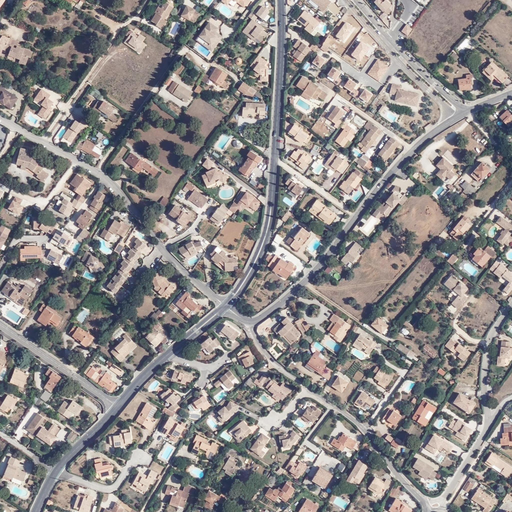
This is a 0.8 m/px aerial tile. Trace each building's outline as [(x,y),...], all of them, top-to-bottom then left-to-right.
[(322,12),(329,3),(325,0),(324,0),(323,0),(310,0),(318,6),(317,8),(322,12)] [(371,0),(369,2),(381,15),(381,14),(385,18),(390,13),(390,9),(383,3),(381,5),(380,4),(379,5),(376,1),(375,1),(373,0),(371,0)] [(493,5),(490,2),(481,12),(485,15),(472,31),(476,34),(502,4),(497,0),(493,5)] [(161,8),(159,7),(156,12),(157,13),(152,21),(157,24),(157,26),(162,29),(167,21),(165,20),(167,16),(168,17),(174,8),(170,5),(170,4),(166,1),(161,8)] [(191,9),(188,6),(185,10),(182,7),(178,15),(181,17),(180,18),(185,21),(187,18),(194,23),(201,15),(196,11),(197,10),(193,8),(191,9)] [(345,7),(338,15),(343,19),(343,18),(350,26),(357,19),(345,7)] [(257,15),(252,10),(247,16),(251,19),(242,30),(249,36),(250,33),(261,41),(266,34),(256,25),(257,24),(253,20),(257,15)] [(311,28),(313,25),(316,22),(302,11),(296,21),(303,27),(304,25),(305,27),(303,29),(310,35),(313,30),(311,28)] [(210,44),(207,48),(211,51),(222,36),(215,31),(218,28),(209,21),(199,35),(206,41),(210,44)] [(268,32),(257,24),(256,25),(266,34),(268,32)] [(408,36),(413,29),(406,25),(401,32),(408,36)] [(145,37),(129,32),(124,46),(142,52),(145,44),(143,43),(145,37)] [(250,33),(249,36),(259,43),(261,41),(250,33)] [(356,51),(359,47),(361,45),(349,37),(342,45),(356,56),(356,57),(360,60),(366,52),(361,49),(359,52),(356,51)] [(7,38),(4,45),(10,47),(8,52),(7,55),(18,58),(17,62),(25,64),(27,56),(29,57),(31,51),(19,47),(15,46),(16,43),(16,41),(7,38)] [(310,48),(298,40),(293,46),(298,50),(293,56),(301,62),(310,48)] [(330,43),(326,40),(321,47),(326,51),(328,47),(328,46),(330,43)] [(454,62),(458,57),(454,53),(450,58),(454,62)] [(267,61),(258,54),(250,65),(261,74),(261,79),(267,80),(268,68),(265,65),(267,61)] [(310,64),(317,69),(323,62),(315,57),(310,64)] [(386,69),(375,61),(365,75),(377,83),(386,69)] [(510,76),(496,61),(486,71),(493,78),(495,76),(502,84),(510,76)] [(206,73),(201,80),(206,84),(209,80),(210,79),(221,86),(226,90),(230,85),(224,82),(229,76),(217,68),(210,77),(206,73)] [(331,84),(335,87),(339,81),(335,79),(338,74),(330,69),(325,77),(332,82),(331,84)] [(458,90),(472,89),(471,85),(472,85),(472,78),(473,78),(473,74),(466,75),(466,79),(458,80),(458,90)] [(304,89),(303,91),(311,96),(312,95),(316,97),(318,95),(324,99),(328,93),(310,81),(310,80),(302,75),(296,85),(304,89)] [(210,79),(209,80),(220,87),(221,86),(210,79)] [(186,104),(193,94),(174,81),(168,91),(186,104)] [(238,89),(245,94),(246,93),(251,86),(243,81),(238,89)] [(355,93),(351,90),(354,86),(347,81),(342,88),(349,93),(347,96),(351,99),(355,93)] [(0,99),(12,107),(19,97),(0,83),(0,99)] [(194,89),(199,93),(203,87),(199,83),(194,89)] [(390,92),(397,94),(399,94),(398,100),(416,105),(419,94),(407,91),(407,92),(403,91),(404,89),(400,89),(401,85),(392,83),(390,92)] [(252,98),(257,90),(251,86),(246,93),(252,98)] [(50,107),(52,104),(54,101),(49,97),(52,94),(42,87),(36,98),(39,100),(41,98),(44,101),(42,103),(45,104),(39,112),(46,117),(52,109),(51,108),(50,107)] [(311,96),(303,91),(301,94),(310,99),(311,96)] [(355,93),(351,99),(356,102),(358,99),(365,103),(370,96),(363,91),(360,96),(355,93)] [(99,102),(95,100),(89,107),(96,112),(99,108),(106,114),(105,115),(113,122),(116,118),(115,116),(109,110),(112,107),(106,101),(105,102),(101,99),(99,102)] [(266,117),(266,103),(247,101),(247,106),(244,106),(243,116),(249,116),(249,112),(261,113),(261,117),(266,117)] [(335,122),(343,111),(336,106),(327,116),(335,122)] [(511,111),(510,113),(506,110),(500,116),(509,126),(511,124),(511,111)] [(89,123),(82,118),(79,122),(75,119),(70,126),(71,127),(69,129),(68,127),(62,135),(70,141),(80,127),(85,130),(89,123)] [(343,144),(349,137),(353,131),(355,128),(348,122),(349,121),(345,118),(340,124),(344,127),(336,138),(343,144)] [(366,151),(373,142),(375,139),(382,130),(370,121),(365,127),(370,130),(362,142),(364,143),(362,146),(361,148),(366,151)] [(290,129),(294,132),(297,134),(296,136),(303,142),(305,139),(308,141),(309,141),(312,136),(313,135),(302,128),(303,127),(296,122),(290,129)] [(400,142),(393,137),(389,141),(388,140),(379,152),(386,158),(396,145),(398,146),(400,142)] [(100,159),(102,156),(100,154),(102,151),(84,140),(80,138),(75,147),(79,150),(80,148),(97,159),(98,158),(100,159)] [(20,165),(26,166),(27,166),(37,175),(36,177),(41,182),(47,175),(42,170),(44,168),(34,158),(28,157),(29,150),(19,149),(17,165),(20,165)] [(338,169),(337,170),(343,174),(351,164),(348,162),(348,161),(346,159),(344,160),(338,155),(340,153),(336,150),(328,162),(332,166),(333,165),(338,169)] [(258,163),(261,159),(249,151),(246,155),(248,157),(237,172),(244,176),(249,169),(250,170),(256,161),(258,163)] [(290,160),(296,165),(298,162),(302,164),(299,167),(304,171),(312,159),(307,156),(307,157),(305,159),(302,157),(304,155),(298,151),(296,154),(295,153),(290,160)] [(137,168),(135,170),(138,173),(142,167),(153,175),(152,175),(154,177),(159,170),(146,161),(145,162),(131,152),(125,159),(134,165),(137,168)] [(366,163),(368,159),(361,154),(357,160),(364,165),(366,163)] [(229,174),(221,169),(219,171),(217,167),(213,168),(211,166),(214,162),(208,158),(204,164),(210,169),(207,171),(208,172),(203,174),(207,183),(212,181),(211,181),(212,181),(212,180),(221,177),(226,180),(229,174)] [(369,169),(371,170),(373,168),(371,166),(374,162),(369,158),(368,159),(366,163),(370,167),(369,169)] [(449,172),(453,168),(442,158),(436,166),(440,170),(436,175),(441,181),(445,176),(450,181),(454,176),(449,172)] [(336,172),(337,170),(338,169),(333,165),(332,166),(328,162),(326,164),(336,172)] [(478,182),(489,170),(481,163),(470,175),(478,182)] [(351,187),(353,189),(355,190),(363,178),(364,175),(357,170),(355,173),(354,172),(347,182),(345,181),(341,187),(348,192),(351,187)] [(82,195),(91,181),(77,172),(68,185),(78,192),(72,202),(68,199),(66,203),(63,201),(58,208),(67,214),(73,205),(78,209),(85,197),(82,195)] [(287,188),(298,195),(302,189),(301,188),(298,185),(288,178),(284,183),(288,186),(287,188)] [(192,184),(186,180),(180,187),(184,190),(187,186),(190,188),(192,184)] [(460,186),(465,190),(468,193),(472,196),(477,190),(466,181),(460,186)] [(378,209),(382,214),(383,213),(387,217),(398,202),(402,206),(408,198),(404,195),(403,196),(399,193),(400,187),(395,186),(394,188),(392,191),(394,192),(388,198),(382,205),(378,209)] [(201,206),(207,197),(193,188),(187,196),(201,206)] [(88,208),(95,212),(102,201),(101,200),(104,195),(97,191),(89,204),(91,204),(88,208)] [(8,207),(19,213),(24,204),(22,202),(24,199),(15,194),(8,207)] [(165,207),(171,199),(166,195),(159,203),(165,207)] [(327,219),(327,220),(330,223),(337,214),(326,205),(326,204),(321,201),(323,199),(320,197),(318,199),(317,198),(312,205),(320,212),(319,213),(327,219)] [(186,222),(192,214),(188,211),(188,212),(175,203),(169,211),(177,217),(176,218),(180,222),(182,220),(186,222)] [(212,214),(220,220),(229,208),(222,203),(219,207),(218,206),(212,214)] [(326,221),(327,220),(327,219),(319,213),(320,212),(312,205),(309,209),(326,221)] [(382,215),(382,214),(378,209),(377,209),(373,214),(379,219),(382,215)] [(78,222),(84,226),(88,221),(87,220),(91,214),(85,210),(81,214),(79,217),(77,216),(75,219),(78,222)] [(285,222),(290,215),(286,211),(281,217),(282,218),(281,219),(285,222)] [(218,223),(220,220),(212,214),(210,217),(218,223)] [(504,242),(508,246),(511,241),(511,237),(509,235),(511,231),(511,225),(501,216),(497,221),(506,229),(503,231),(504,232),(502,234),(497,240),(502,244),(504,242)] [(55,228),(54,226),(48,223),(43,220),(33,219),(33,227),(40,227),(46,232),(47,231),(54,235),(53,236),(57,239),(57,240),(63,244),(68,237),(62,233),(63,233),(55,228)] [(111,228),(107,226),(102,235),(109,239),(114,231),(117,233),(118,231),(125,235),(131,225),(122,220),(121,222),(116,219),(113,225),(111,228)] [(470,226),(467,224),(461,219),(453,230),(456,232),(452,237),(458,241),(464,233),(462,232),(465,229),(466,230),(470,226)] [(299,242),(301,244),(310,234),(299,225),(296,230),(298,232),(293,237),(291,235),(287,241),(291,245),(290,245),(294,248),(299,242)] [(0,246),(1,247),(8,233),(0,228),(0,246)] [(78,235),(84,240),(89,232),(83,228),(78,235)] [(278,235),(275,241),(281,245),(285,239),(278,235)] [(71,240),(68,237),(63,244),(67,246),(71,240)] [(133,250),(140,256),(143,253),(140,251),(143,249),(147,245),(139,238),(136,242),(138,244),(135,247),(133,250)] [(180,252),(185,256),(197,250),(200,249),(199,247),(202,245),(201,240),(194,242),(192,239),(178,248),(180,252)] [(115,250),(120,253),(124,245),(120,242),(115,250)] [(358,260),(365,252),(362,250),(358,254),(356,252),(361,247),(356,243),(342,260),(346,264),(349,261),(351,262),(355,258),(358,260)] [(490,255),(494,250),(487,245),(483,250),(490,255)] [(46,257),(54,262),(56,260),(58,264),(59,264),(63,256),(51,250),(50,250),(48,253),(45,253),(45,250),(41,250),(41,247),(38,247),(38,246),(31,246),(31,248),(29,248),(29,246),(24,246),(24,249),(21,249),(20,260),(25,260),(25,257),(46,257)] [(472,259),(478,264),(482,267),(490,256),(479,247),(473,253),(474,254),(476,255),(472,259)] [(97,272),(105,265),(101,258),(94,255),(95,253),(87,249),(82,259),(96,266),(94,267),(97,272)] [(137,260),(140,256),(133,250),(131,249),(128,253),(131,255),(128,258),(126,261),(133,267),(136,264),(133,262),(136,259),(137,260)] [(197,250),(185,256),(188,259),(198,252),(197,250)] [(224,271),(232,271),(232,267),(237,267),(237,262),(233,262),(228,261),(225,257),(226,255),(222,251),(219,253),(215,250),(212,253),(214,256),(212,258),(217,263),(220,260),(224,264),(224,271)] [(267,259),(271,262),(275,257),(270,254),(267,259)] [(288,279),(295,268),(293,266),(295,264),(291,261),(290,263),(277,254),(275,257),(271,262),(269,265),(275,270),(288,279)] [(458,258),(453,254),(447,262),(450,264),(452,266),(458,258)] [(121,269),(119,272),(121,274),(126,279),(129,275),(127,273),(128,271),(130,272),(133,267),(126,261),(125,260),(121,264),(123,266),(121,269)] [(496,261),(490,270),(501,278),(502,276),(510,282),(503,290),(508,294),(511,289),(511,275),(507,271),(508,270),(496,261)] [(330,266),(324,272),(327,275),(332,268),(330,266)] [(166,283),(164,277),(162,271),(157,273),(158,274),(158,276),(156,277),(153,278),(156,287),(158,285),(161,288),(159,291),(165,297),(168,293),(170,295),(176,287),(172,284),(170,286),(166,283)] [(116,275),(113,279),(115,281),(121,286),(125,283),(124,281),(126,279),(121,274),(119,277),(116,275)] [(458,283),(450,276),(442,285),(451,292),(452,291),(458,295),(450,304),(457,310),(466,299),(462,295),(466,289),(459,283),(458,283)] [(172,284),(164,277),(166,283),(170,286),(172,284)] [(17,296),(23,301),(33,287),(26,282),(23,285),(15,279),(13,282),(7,278),(1,287),(5,289),(4,291),(15,299),(17,296)] [(113,284),(110,283),(107,286),(115,294),(119,290),(118,288),(121,286),(115,281),(113,284)] [(183,310),(189,315),(192,311),(196,315),(202,308),(199,305),(198,306),(189,297),(191,295),(187,292),(176,304),(183,310)] [(45,306),(46,305),(42,302),(38,307),(42,310),(37,318),(45,324),(49,318),(56,323),(61,317),(55,313),(45,306)] [(47,304),(46,305),(45,306),(55,313),(56,310),(47,304)] [(151,316),(155,320),(159,315),(162,311),(160,309),(156,313),(155,312),(151,316)] [(334,325),(330,332),(336,337),(334,339),(340,343),(345,336),(344,335),(349,326),(332,315),(329,321),(330,322),(334,325)] [(382,333),(388,326),(378,317),(371,324),(382,333)] [(279,333),(283,337),(291,346),(301,335),(293,327),(294,326),(286,318),(281,323),(285,326),(287,328),(285,330),(283,328),(279,325),(274,329),(274,332),(274,334),(276,335),(279,333)] [(296,322),(302,333),(306,331),(302,324),(300,320),(296,322)] [(326,329),(330,332),(334,325),(330,322),(326,329)] [(231,334),(235,338),(240,332),(231,325),(230,326),(226,323),(219,331),(223,335),(226,332),(230,335),(231,334)] [(257,332),(259,336),(263,335),(263,330),(264,328),(266,326),(264,323),(258,327),(257,332)] [(84,347),(90,340),(84,336),(86,333),(74,324),(67,333),(75,339),(76,337),(81,341),(79,343),(84,347)] [(154,327),(150,331),(160,340),(164,336),(164,337),(169,333),(160,325),(157,329),(154,327)] [(406,336),(409,332),(404,328),(401,332),(406,336)] [(155,346),(160,341),(160,340),(150,331),(145,336),(155,346)] [(160,341),(164,344),(167,341),(166,339),(170,334),(169,333),(164,337),(164,336),(160,340),(160,341)] [(366,350),(370,353),(377,343),(369,338),(369,340),(360,334),(353,343),(361,349),(362,348),(366,350)] [(221,342),(217,336),(213,339),(210,335),(201,342),(204,347),(205,346),(210,351),(214,348),(213,347),(216,344),(217,346),(221,342)] [(127,347),(130,350),(136,344),(129,336),(126,339),(125,338),(111,351),(120,361),(125,357),(121,353),(125,349),(127,347)] [(308,336),(306,340),(311,344),(314,340),(308,336)] [(238,338),(230,346),(235,351),(243,344),(238,338)] [(459,356),(465,361),(472,352),(468,349),(468,350),(465,348),(466,348),(460,343),(457,347),(454,346),(457,343),(452,339),(446,346),(456,353),(458,350),(461,353),(459,356)] [(503,342),(503,347),(502,352),(500,352),(498,364),(505,364),(506,358),(511,358),(511,356),(511,354),(511,348),(511,349),(511,343),(503,342)] [(411,360),(416,354),(400,343),(396,348),(407,355),(406,356),(411,360)] [(433,358),(437,354),(426,345),(422,349),(433,358)] [(238,355),(240,359),(243,358),(245,362),(246,365),(254,361),(252,358),(250,354),(251,353),(249,349),(238,355)] [(314,372),(322,377),(326,371),(322,368),(325,364),(312,355),(305,365),(314,372)] [(109,362),(105,368),(121,378),(125,372),(109,362)] [(304,367),(312,374),(314,372),(305,365),(304,367)] [(346,372),(337,365),(335,368),(344,374),(346,372)] [(379,381),(387,387),(396,374),(391,371),(389,374),(378,366),(371,375),(379,381)] [(103,385),(112,391),(117,384),(110,379),(112,376),(106,371),(103,376),(95,370),(96,370),(91,367),(88,371),(86,374),(103,386),(103,385)] [(171,376),(174,370),(169,368),(165,374),(171,376)] [(50,392),(61,376),(50,369),(46,373),(52,377),(44,388),(50,392)] [(174,369),(174,370),(171,376),(176,378),(177,376),(181,378),(180,380),(180,381),(184,382),(186,379),(190,381),(192,375),(183,371),(183,372),(174,369)] [(22,373),(14,370),(10,381),(24,386),(28,375),(22,373)] [(232,380),(235,377),(229,370),(220,378),(221,379),(214,384),(216,387),(224,382),(229,388),(234,384),(232,380)] [(322,377),(328,382),(332,375),(326,371),(322,377)] [(266,383),(269,378),(263,373),(257,381),(261,384),(264,380),(266,383)] [(253,379),(250,376),(245,382),(255,389),(256,388),(253,385),(255,383),(252,381),(253,379)] [(346,387),(348,384),(339,377),(333,386),(336,387),(336,389),(342,393),(344,390),(346,389),(346,387)] [(279,394),(281,396),(283,398),(289,390),(290,391),(293,388),(284,381),(281,385),(274,381),(271,379),(267,386),(269,387),(269,388),(274,393),(278,395),(279,394)] [(74,390),(76,386),(70,381),(67,385),(74,390)] [(45,388),(39,396),(46,401),(52,393),(45,388)] [(171,400),(173,403),(176,401),(181,396),(178,393),(176,395),(173,391),(172,392),(168,388),(165,391),(164,390),(160,394),(165,400),(166,399),(169,402),(171,400)] [(0,409),(8,415),(12,408),(8,406),(12,400),(15,403),(17,399),(7,393),(3,401),(0,399),(0,409)] [(362,393),(356,402),(359,405),(365,410),(367,407),(369,409),(374,402),(362,393)] [(44,401),(35,394),(35,402),(40,406),(44,401)] [(471,412),(476,403),(461,394),(455,403),(471,412)] [(211,405),(204,395),(198,399),(196,397),(192,400),(194,402),(191,404),(195,411),(202,407),(204,410),(211,405)] [(77,414),(82,406),(73,400),(71,402),(70,404),(68,402),(65,400),(58,410),(67,417),(71,410),(73,412),(77,414)] [(239,404),(230,400),(229,405),(225,407),(224,406),(218,410),(221,414),(218,416),(223,421),(228,417),(227,416),(226,415),(230,412),(231,413),(235,410),(239,404)] [(173,403),(169,407),(172,409),(173,410),(179,405),(176,401),(173,403)] [(438,409),(425,401),(414,419),(426,427),(430,421),(426,418),(430,411),(434,414),(438,409)] [(143,412),(139,419),(146,424),(145,425),(150,428),(154,422),(150,419),(157,408),(147,402),(141,411),(143,412)] [(308,416),(312,420),(314,421),(322,411),(315,405),(313,408),(311,406),(303,415),(306,419),(308,416)] [(396,424),(402,415),(391,407),(384,417),(387,419),(388,418),(396,424)] [(44,417),(48,412),(44,409),(40,414),(38,412),(27,427),(33,433),(40,423),(44,417)] [(426,418),(430,421),(434,414),(430,411),(426,418)] [(167,430),(178,437),(186,423),(182,421),(180,424),(169,417),(161,431),(165,433),(167,430)] [(467,436),(471,430),(465,426),(466,424),(459,419),(457,422),(453,420),(449,426),(458,432),(456,435),(465,441),(468,437),(467,436)] [(234,433),(237,437),(239,436),(241,439),(252,430),(244,420),(233,428),(235,432),(234,433)] [(40,423),(33,433),(36,434),(37,433),(50,444),(56,436),(55,434),(60,427),(53,422),(48,430),(40,423)] [(510,442),(511,441),(511,426),(510,427),(510,423),(503,424),(504,432),(505,437),(502,438),(500,438),(501,444),(510,444),(510,442)] [(123,441),(133,440),(131,430),(128,431),(127,428),(127,427),(122,428),(123,431),(121,431),(121,433),(109,434),(111,442),(114,442),(115,445),(123,443),(123,441)] [(292,445),(300,435),(293,429),(290,433),(292,434),(289,437),(286,438),(285,434),(280,435),(281,443),(284,442),(285,447),(292,445)] [(74,441),(78,434),(72,430),(68,436),(74,441)] [(176,440),(178,437),(167,430),(165,433),(176,440)] [(270,438),(263,432),(251,448),(262,456),(265,452),(261,449),(270,438)] [(388,433),(385,437),(391,441),(394,437),(388,433)] [(205,443),(206,441),(207,439),(197,434),(193,442),(195,443),(191,451),(197,454),(199,451),(200,449),(207,453),(205,455),(205,456),(212,460),(219,445),(212,442),(211,443),(210,446),(205,443)] [(340,444),(338,442),(337,441),(333,446),(344,453),(348,449),(354,453),(360,446),(343,434),(341,438),(343,439),(340,444)] [(425,448),(433,454),(436,449),(437,449),(437,448),(441,451),(443,448),(449,453),(452,447),(433,435),(425,448)] [(397,449),(401,444),(395,440),(392,445),(397,449)] [(511,467),(511,464),(491,451),(485,460),(492,465),(493,463),(503,468),(501,471),(507,475),(511,467)] [(231,455),(227,452),(222,459),(226,462),(223,467),(226,469),(232,474),(235,469),(233,467),(235,465),(238,460),(230,455),(231,455)] [(5,474),(14,479),(14,477),(22,481),(26,473),(19,470),(17,469),(18,466),(21,460),(11,456),(8,463),(9,464),(5,474)] [(100,476),(113,474),(111,468),(113,467),(112,462),(110,462),(109,460),(102,462),(101,456),(95,457),(96,471),(99,471),(100,476)] [(298,463),(291,458),(286,466),(293,471),(299,474),(301,472),(306,464),(301,460),(298,463)] [(433,469),(417,459),(412,467),(419,471),(417,474),(426,480),(428,477),(432,480),(436,474),(431,471),(433,469)] [(351,485),(353,481),(356,477),(361,480),(367,470),(366,469),(368,466),(358,461),(346,482),(351,485)] [(322,480),(325,482),(331,474),(319,467),(312,476),(320,482),(322,480)] [(141,473),(143,470),(139,468),(132,478),(136,481),(135,482),(139,485),(141,482),(145,485),(149,480),(151,481),(156,471),(151,468),(148,472),(146,476),(141,473)] [(323,486),(325,482),(322,480),(320,482),(312,476),(311,479),(323,486)] [(477,482),(470,477),(467,481),(468,482),(464,489),(468,492),(471,488),(471,489),(477,482)] [(294,487),(297,484),(288,478),(285,482),(294,487)] [(376,490),(380,493),(383,496),(391,483),(387,480),(384,485),(375,478),(368,489),(374,494),(376,490)] [(285,500),(294,487),(285,482),(280,487),(278,485),(276,487),(273,487),(271,489),(268,487),(263,494),(272,501),(276,497),(277,494),(285,500)] [(180,500),(186,502),(189,491),(194,493),(195,486),(185,483),(184,488),(179,487),(178,491),(180,492),(179,495),(177,495),(173,493),(170,501),(179,503),(180,500)] [(402,485),(399,483),(391,495),(393,498),(395,495),(395,496),(399,491),(398,490),(402,485)] [(220,501),(223,496),(209,488),(204,496),(207,498),(204,504),(210,508),(216,498),(220,501)] [(483,511),(489,511),(496,501),(488,496),(487,498),(482,494),(483,491),(478,488),(475,493),(478,496),(475,501),(485,507),(483,511)] [(259,492),(257,490),(250,500),(252,503),(256,498),(255,498),(259,492)] [(80,505),(79,508),(79,509),(88,511),(94,495),(88,493),(87,496),(84,495),(78,493),(75,504),(80,505)] [(283,502),(285,500),(277,494),(276,497),(283,502)] [(400,511),(411,511),(413,509),(410,506),(411,505),(406,502),(407,501),(403,499),(402,500),(397,497),(391,506),(400,511)] [(302,511),(315,511),(319,507),(307,499),(300,510),(302,511)] [(112,510),(109,509),(105,507),(103,511),(122,511),(124,507),(119,505),(120,503),(116,501),(113,507),(112,510)]
